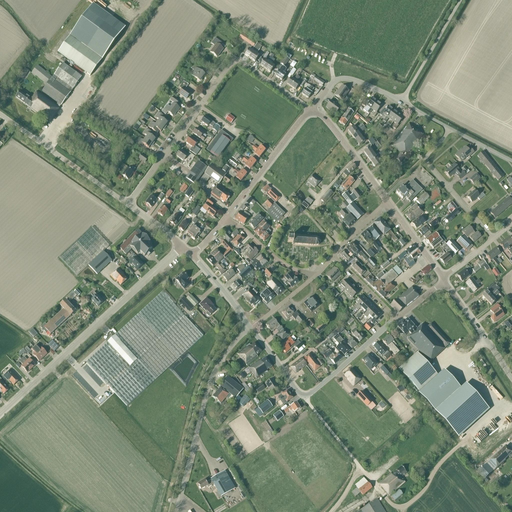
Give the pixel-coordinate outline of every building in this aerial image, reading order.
[(77,0),(36,0),(34,4),(67,27),(83,4),(77,0)] [(90,45),(107,22),(90,9),(73,32),(90,45)] [(57,52),(90,76),(122,32),(107,22),(90,45),(87,49),(69,36),(57,52)] [(251,40),(242,34),(239,37),(249,44),(251,40)] [(210,53),(217,58),(223,49),(219,46),(221,43),(215,38),(211,44),(215,46),(210,53)] [(244,55),(250,59),(257,48),(259,45),(257,43),(251,51),(249,49),(244,55)] [(259,50),(257,48),(250,59),(255,62),(259,57),(256,55),(259,50)] [(260,66),(265,69),(272,59),(270,57),(267,62),(264,60),(260,66)] [(280,65),(283,66),(286,62),(287,63),(289,60),(285,58),(280,65)] [(275,60),(272,59),(265,69),(270,73),(274,67),(271,65),(275,60)] [(62,63),(59,68),(52,78),(38,66),(31,74),(46,86),(42,92),(58,104),(56,105),(37,91),(31,99),(29,98),(30,97),(27,96),(20,91),(15,97),(31,108),(30,109),(49,123),(70,93),(81,77),(62,63)] [(194,63),(190,68),(194,71),(191,76),(199,82),(204,75),(197,70),(199,67),(194,63)] [(280,65),(274,73),(276,74),(279,71),(282,67),(283,66),(280,65)] [(276,74),(275,76),(282,81),(285,76),(284,75),(285,73),(284,72),(286,70),(282,67),(279,71),(276,74)] [(287,84),(291,87),(298,77),(297,76),(293,81),(291,79),(287,84)] [(300,78),(298,77),(291,87),(295,90),(299,85),(297,83),(300,78)] [(313,80),(322,86),(324,83),(315,77),(313,80)] [(179,94),(186,99),(190,94),(185,90),(188,85),(183,82),(179,88),(182,90),(179,94)] [(308,85),(301,94),(308,99),(312,94),(311,93),(313,89),(308,85)] [(342,86),(338,91),(345,96),(349,92),(342,86)] [(342,101),(345,96),(338,91),(335,96),(342,101)] [(177,112),(180,109),(176,106),(179,102),(173,97),(170,101),(173,103),(167,112),(173,117),(177,111),(177,112)] [(369,114),(372,110),(371,109),(377,102),(372,98),(370,101),(366,99),(362,105),(365,107),(366,106),(370,109),(367,113),(369,114)] [(326,108),(331,111),(336,104),(331,101),(326,108)] [(377,102),(371,109),(372,110),(375,112),(372,116),(374,118),(377,114),(376,113),(382,105),(377,102)] [(340,108),(336,104),(331,111),(335,115),(340,108)] [(386,123),(389,119),(388,118),(393,110),(389,107),(385,111),(384,110),(380,115),(383,117),(384,115),(387,117),(384,121),(386,123)] [(339,123),(344,127),(347,122),(353,113),(348,110),(344,115),(339,123)] [(393,110),(388,118),(389,119),(391,121),(388,125),(390,126),(393,122),(398,114),(393,110)] [(159,120),(157,123),(165,129),(166,127),(165,126),(167,123),(162,119),(164,117),(158,113),(155,118),(159,120)] [(393,122),(396,124),(393,128),(395,130),(398,126),(398,125),(403,118),(398,114),(393,122)] [(201,122),(208,127),(208,126),(212,128),(214,124),(205,117),(201,122)] [(165,129),(157,123),(155,125),(152,122),(148,127),(157,134),(159,131),(160,132),(162,130),(164,130),(165,129)] [(401,153),(396,160),(400,163),(409,152),(410,152),(422,135),(408,124),(391,146),(401,153)] [(348,131),(352,136),(364,127),(362,125),(355,130),(353,127),(348,131)] [(366,129),(364,127),(352,136),(355,141),(361,137),(359,134),(366,129)] [(147,137),(145,139),(153,145),(154,143),(153,142),(155,140),(150,136),(152,133),(146,129),(143,134),(147,137)] [(207,136),(203,134),(196,129),(193,134),(200,139),(203,141),(207,136)] [(233,140),(221,131),(217,136),(207,150),(210,153),(218,158),(229,142),(231,143),(233,140)] [(363,140),(361,137),(355,141),(359,146),(366,141),(365,138),(363,140)] [(195,147),(197,143),(190,138),(186,143),(192,147),(189,151),(196,156),(200,150),(195,147)] [(152,147),(153,145),(145,139),(143,142),(139,139),(136,143),(141,147),(143,145),(149,149),(150,146),(152,147)] [(254,146),(253,147),(262,155),(265,151),(260,147),(258,149),(254,146)] [(259,158),(262,155),(253,147),(252,149),(256,152),(254,155),(259,158)] [(371,147),(364,153),(367,158),(373,154),(371,151),(373,150),(371,147)] [(460,151),(455,156),(461,162),(468,156),(469,157),(473,153),(470,150),(468,151),(465,148),(461,152),(460,151)] [(180,151),(176,156),(184,162),(185,159),(188,161),(191,158),(192,160),(194,157),(189,153),(187,156),(180,151)] [(367,158),(371,163),(384,154),(382,152),(375,156),(373,154),(367,158)] [(477,156),(483,163),(488,158),(483,152),(477,156)] [(138,159),(145,164),(148,159),(142,154),(138,159)] [(385,156),(384,154),(371,163),(375,168),(380,164),(378,161),(385,156)] [(245,158),(243,159),(253,166),(256,162),(251,159),(249,161),(245,158)] [(493,165),(488,158),(483,163),(488,169),(493,165)] [(228,162),(235,168),(238,165),(231,159),(228,162)] [(250,170),(253,166),(243,159),(242,161),(247,164),(245,167),(250,170)] [(198,162),(186,179),(195,185),(207,168),(198,162)] [(212,164),(204,174),(200,179),(206,184),(210,178),(219,185),(222,180),(228,185),(231,180),(225,176),(226,175),(212,164)] [(448,170),(445,173),(449,178),(454,174),(460,180),(465,175),(462,172),(461,173),(454,164),(447,170),(448,170)] [(222,170),(226,174),(230,169),(226,165),(222,170)] [(341,176),(344,179),(349,174),(356,168),(353,165),(352,166),(351,166),(347,169),(341,176)] [(499,171),(493,165),(488,169),(493,176),(499,171)] [(122,176),(128,180),(133,173),(133,172),(135,169),(132,167),(130,170),(127,168),(122,176)] [(235,170),(234,171),(243,178),(247,174),(242,170),(240,173),(235,170)] [(243,178),(234,171),(233,172),(237,176),(236,178),(240,182),(243,178)] [(503,177),(499,171),(493,176),(498,181),(503,177)] [(480,179),(476,174),(469,179),(473,184),(480,179)] [(307,182),(315,188),(320,182),(312,176),(307,182)] [(354,182),(349,178),(341,187),(346,191),(354,182)] [(396,193),(403,200),(405,197),(410,203),(422,191),(412,181),(405,189),(402,186),(396,193)] [(220,200),(224,203),(230,196),(225,193),(226,191),(217,185),(211,194),(219,200),(220,200)] [(280,198),(271,190),(270,191),(269,189),(266,186),(262,191),(265,193),(267,194),(266,195),(275,203),(280,198)] [(184,195),(189,199),(195,190),(190,187),(184,195)] [(351,192),(353,194),(357,200),(361,197),(355,189),(351,192)] [(329,190),(324,197),(327,200),(333,193),(329,190)] [(479,201),(485,196),(482,193),(479,196),(474,191),(467,197),(472,203),(477,198),(479,201)] [(349,196),(346,193),(341,196),(349,206),(357,200),(353,194),(349,196)] [(416,201),(420,206),(429,198),(425,193),(416,201)] [(157,200),(151,196),(145,204),(146,204),(145,205),(148,207),(148,206),(151,208),(157,200)] [(511,201),(509,197),(503,203),(507,208),(511,203),(511,201)] [(302,205),(307,209),(313,202),(308,198),(302,205)] [(157,213),(163,217),(167,211),(165,209),(168,204),(169,205),(171,202),(168,199),(157,213)] [(266,212),(276,223),(285,214),(274,204),(270,199),(265,204),(269,209),(266,212)] [(214,204),(208,200),(206,203),(207,203),(202,209),(213,217),(217,212),(211,207),(214,204)] [(503,203),(496,208),(501,213),(507,208),(503,203)] [(363,215),(352,204),(344,211),(343,210),(339,213),(344,219),(342,221),(349,228),(357,221),(363,215)] [(405,215),(410,222),(415,218),(415,219),(423,213),(416,205),(408,212),(409,212),(405,215)] [(170,222),(175,226),(181,218),(180,217),(184,211),(180,208),(179,211),(176,215),(175,214),(170,222)] [(495,219),(501,213),(496,208),(490,213),(495,219)] [(234,219),(244,225),(248,218),(243,215),(238,212),(234,219)] [(254,229),(263,219),(259,214),(253,220),(249,224),(254,229)] [(178,228),(183,232),(188,225),(186,224),(190,218),(187,216),(178,228)] [(412,224),(416,229),(424,222),(420,217),(412,224)] [(373,224),(374,225),(382,235),(383,236),(387,234),(394,243),(397,241),(390,231),(380,219),(373,224)] [(426,226),(418,232),(422,236),(429,231),(438,224),(435,220),(428,225),(430,227),(427,229),(426,226)] [(253,231),(259,237),(264,232),(264,233),(268,229),(270,227),(269,227),(270,226),(263,221),(253,231)] [(373,238),(375,241),(382,235),(374,225),(367,230),(373,238)] [(192,237),(191,238),(195,240),(201,232),(197,229),(199,227),(197,226),(196,228),(193,226),(187,234),(192,237)] [(477,232),(475,234),(469,227),(462,232),(467,239),(469,237),(474,243),(481,237),(477,232)] [(109,247),(91,228),(59,258),(77,277),(88,266),(97,275),(112,261),(103,252),(109,247)] [(264,233),(264,232),(259,237),(264,242),(269,236),(268,235),(270,232),(268,229),(264,233)] [(137,255),(138,254),(142,255),(145,257),(147,254),(149,256),(151,254),(150,252),(152,249),(150,247),(149,243),(150,242),(142,235),(141,234),(138,230),(119,249),(126,255),(131,249),(137,255)] [(370,241),(373,238),(367,230),(361,236),(368,245),(371,243),(370,241)] [(225,240),(224,240),(227,244),(239,234),(236,231),(231,235),(232,236),(231,237),(229,235),(230,234),(228,232),(223,236),(224,238),(223,239),(225,240)] [(433,250),(445,240),(442,237),(440,239),(435,233),(426,241),(426,242),(426,243),(427,245),(429,245),(433,250)] [(465,250),(472,244),(463,235),(457,242),(465,250)] [(244,239),(241,236),(239,237),(238,236),(232,242),(236,247),(244,239)] [(292,243),(292,245),(315,246),(318,246),(320,242),(319,239),(316,238),(293,236),(293,238),(288,238),(289,238),(289,242),(288,242),(288,243),(292,243)] [(227,244),(224,240),(221,244),(228,251),(222,256),(216,249),(209,256),(210,256),(207,260),(213,266),(217,262),(218,264),(224,258),(225,259),(234,251),(227,244)] [(455,255),(460,250),(451,240),(446,245),(451,250),(455,255)] [(381,248),(375,241),(371,244),(377,251),(381,248)] [(504,242),(499,246),(504,251),(506,249),(508,251),(510,249),(509,247),(504,242)] [(354,258),(355,257),(356,256),(356,257),(357,256),(357,255),(357,254),(360,258),(361,257),(365,261),(367,259),(360,252),(352,243),(346,249),(354,258)] [(258,252),(253,248),(250,245),(246,249),(249,251),(245,255),(251,261),(257,254),(257,253),(258,252)] [(416,249),(413,245),(405,251),(408,255),(416,249)] [(370,248),(366,252),(372,258),(376,254),(370,248)] [(495,249),(490,253),(495,258),(500,254),(495,249)] [(340,255),(348,264),(354,259),(351,255),(349,256),(344,250),(340,255)] [(405,262),(406,263),(407,265),(409,268),(415,264),(412,261),(417,257),(416,257),(420,254),(417,250),(409,256),(411,258),(405,262)] [(447,254),(440,259),(444,265),(451,259),(456,256),(455,255),(451,250),(447,254)] [(397,258),(401,262),(404,259),(403,258),(407,255),(404,252),(397,258)] [(490,253),(485,257),(490,262),(493,260),(494,262),(496,260),(495,258),(490,253)] [(143,265),(136,258),(135,258),(131,255),(128,258),(132,262),(130,264),(137,271),(143,265)] [(264,259),(260,255),(252,262),(252,261),(250,263),(254,268),(264,259)] [(373,269),(373,268),(376,265),(371,258),(367,262),(373,269)] [(267,263),(264,259),(254,268),(257,271),(258,269),(259,270),(267,263)] [(351,268),(361,277),(365,272),(361,268),(362,267),(355,259),(350,264),(353,266),(351,268)] [(218,272),(221,276),(228,270),(226,267),(228,265),(223,260),(221,262),(222,263),(216,268),(219,271),(218,272)] [(477,264),(478,266),(472,270),(475,274),(480,269),(486,265),(483,260),(477,264)] [(380,266),(383,270),(389,264),(387,261),(380,266)] [(242,265),(237,270),(240,274),(245,269),(247,267),(244,264),(242,266),(242,265)] [(432,270),(429,266),(428,267),(427,266),(421,271),(424,276),(432,270)] [(238,276),(241,280),(251,271),(248,267),(238,276)] [(457,276),(461,282),(469,276),(467,273),(471,270),(469,267),(464,270),(457,276)] [(334,268),(330,272),(336,278),(340,274),(334,268)] [(121,286),(127,280),(123,275),(124,274),(119,269),(110,276),(115,282),(116,281),(121,286)] [(273,275),(268,269),(264,272),(269,278),(273,275)] [(223,277),(227,282),(237,273),(235,270),(232,273),(230,270),(223,277)] [(386,275),(386,274),(372,287),(383,299),(388,294),(395,287),(391,283),(397,277),(391,270),(386,275)] [(364,280),(372,287),(386,274),(383,271),(383,272),(376,278),(374,279),(370,275),(364,280)] [(336,278),(330,272),(326,276),(332,283),(336,278)] [(189,286),(185,281),(188,279),(183,273),(175,280),(184,290),(189,286)] [(285,284),(285,285),(293,278),(289,274),(285,278),(287,281),(285,283),(285,284)] [(293,278),(285,285),(286,286),(287,286),(288,285),(291,288),(298,282),(294,277),(293,278)] [(274,292),(278,297),(284,291),(281,287),(273,278),(266,284),(273,293),(274,292)] [(465,284),(468,287),(469,289),(470,288),(473,293),(479,288),(478,286),(481,283),(478,280),(475,283),(472,279),(465,284)] [(340,286),(344,290),(350,284),(346,280),(340,286)] [(230,286),(236,292),(241,287),(236,281),(230,286)] [(354,288),(350,284),(344,290),(348,294),(354,288)] [(406,308),(419,297),(411,287),(396,300),(395,300),(390,305),(398,313),(405,307),(406,308)] [(354,288),(348,294),(352,299),(358,292),(354,288)] [(242,296),(252,306),(252,305),(254,307),(260,302),(258,300),(259,299),(250,289),(242,296)] [(260,297),(267,304),(274,297),(268,289),(260,297)] [(338,294),(333,289),(330,292),(335,297),(338,294)] [(482,297),(486,301),(497,291),(495,290),(489,295),(486,292),(482,296),(482,297)] [(499,293),(497,291),(486,301),(491,306),(496,302),(493,299),(499,293)] [(203,337),(162,293),(86,362),(127,407),(203,337)] [(91,300),(98,307),(103,302),(96,295),(96,296),(94,293),(91,295),(94,298),(91,300)] [(198,304),(190,295),(186,299),(195,307),(198,304)] [(355,307),(357,309),(366,300),(362,296),(355,302),(357,305),(355,307)] [(319,306),(312,297),(303,304),(311,313),(319,306)] [(206,299),(199,305),(205,311),(206,311),(208,313),(206,314),(206,315),(208,317),(209,317),(211,315),(216,310),(211,306),(212,305),(206,299)] [(370,304),(366,300),(357,309),(358,310),(361,308),(363,310),(370,304)] [(70,317),(75,312),(65,301),(60,306),(63,309),(46,325),(45,324),(40,328),(45,333),(47,331),(50,335),(70,316),(70,317)] [(364,316),(373,307),(370,304),(363,310),(365,312),(363,315),(364,316)] [(490,319),(494,323),(504,316),(502,313),(503,312),(497,305),(490,311),(492,314),(494,313),(495,315),(490,319)] [(288,307),(282,313),(287,320),(291,316),(295,320),(296,319),(301,325),(305,323),(299,316),(296,312),(293,314),(288,307)] [(368,316),(371,318),(377,311),(373,307),(364,316),(366,318),(368,316)] [(377,311),(371,318),(373,320),(370,322),(372,324),(381,315),(377,311)] [(273,319),(266,326),(271,333),(279,326),(273,319)] [(420,391),(422,393),(425,390),(423,388),(437,375),(424,361),(425,359),(429,363),(450,344),(448,343),(445,340),(431,324),(426,328),(422,324),(416,329),(407,319),(398,328),(405,336),(409,332),(411,335),(406,339),(423,356),(421,358),(417,353),(398,370),(419,392),(420,391)] [(501,325),(503,328),(505,326),(509,331),(511,328),(511,320),(510,319),(504,324),(503,324),(501,325)] [(351,333),(359,342),(364,338),(358,331),(355,329),(351,333)] [(283,331),(277,336),(282,341),(288,336),(283,331)] [(348,345),(346,343),(344,341),(343,342),(337,335),(334,339),(334,340),(336,342),(337,342),(339,345),(336,348),(340,352),(340,351),(344,356),(350,351),(346,347),(348,345)] [(287,342),(280,347),(286,353),(294,346),(298,350),(303,346),(301,343),(300,344),(297,341),(295,343),(293,342),(296,340),(293,336),(290,339),(290,338),(286,341),(287,342)] [(389,336),(382,342),(387,347),(395,356),(399,353),(394,347),(396,345),(389,336)] [(346,343),(348,345),(352,349),(357,344),(351,338),(346,343)] [(373,347),(378,352),(383,347),(378,342),(373,347)] [(249,345),(237,355),(247,366),(257,357),(256,356),(261,352),(254,343),(250,347),(249,345)] [(36,346),(33,348),(43,358),(47,354),(41,348),(39,349),(36,346)] [(382,355),(384,357),(388,353),(383,347),(378,352),(381,356),(382,355)] [(43,358),(33,348),(31,350),(34,354),(33,356),(39,362),(43,358)] [(332,354),(329,350),(322,356),(326,359),(329,356),(332,354)] [(338,361),(343,357),(338,352),(336,353),(334,352),(333,353),(334,355),(333,355),(338,361)] [(302,360),(301,359),(290,368),(296,374),(299,371),(298,371),(301,369),(306,365),(305,364),(307,362),(312,358),(309,354),(302,360)] [(330,357),(329,359),(334,365),(338,361),(333,355),(332,354),(329,356),(330,357)] [(368,355),(362,360),(366,364),(365,365),(370,371),(378,364),(373,358),(372,359),(368,355)] [(24,357),(22,360),(31,369),(35,366),(29,359),(27,361),(24,357)] [(272,367),(266,358),(260,362),(259,360),(248,368),(256,379),(267,372),(267,371),(272,367)] [(307,362),(315,372),(320,367),(312,358),(307,362)] [(31,369),(22,360),(19,362),(22,365),(21,367),(27,373),(31,369)] [(391,372),(384,365),(379,369),(386,376),(391,372)] [(352,369),(344,376),(353,387),(361,380),(352,369)] [(12,384),(14,386),(19,381),(14,376),(15,375),(10,370),(3,376),(11,385),(12,384)] [(425,397),(433,406),(457,384),(448,375),(425,397)] [(226,397),(232,402),(232,401),(233,402),(233,401),(233,402),(243,390),(227,377),(219,387),(220,388),(212,397),(220,404),(226,397)] [(278,388),(272,379),(265,384),(271,393),(278,388)] [(2,393),(4,395),(9,390),(4,385),(5,385),(0,380),(0,392),(1,394),(2,393)] [(262,385),(255,389),(258,393),(265,389),(262,385)] [(436,411),(456,433),(484,407),(464,385),(436,411)] [(293,398),(288,390),(281,395),(278,397),(284,406),(287,403),(287,402),(293,398)] [(371,411),(375,407),(362,392),(357,396),(371,411)] [(238,403),(243,407),(245,404),(249,399),(244,395),(238,403)] [(258,408),(263,415),(272,407),(267,401),(258,408)] [(300,409),(296,403),(290,407),(284,411),(285,413),(289,411),(290,412),(292,410),(294,413),(300,409)] [(279,411),(273,416),(276,420),(282,415),(279,411)] [(506,461),(505,460),(511,453),(511,452),(506,446),(491,461),(494,465),(493,466),(496,469),(501,465),(502,466),(504,464),(503,463),(506,461)] [(378,484),(389,497),(405,483),(401,478),(407,473),(401,467),(392,475),(390,474),(378,484)] [(205,480),(198,484),(201,490),(207,487),(208,488),(213,484),(221,497),(234,489),(224,472),(211,480),(206,483),(205,480)] [(372,488),(364,478),(355,486),(357,488),(360,493),(363,496),(372,488)] [(355,498),(360,493),(357,488),(351,493),(355,498)] [(399,490),(390,498),(394,502),(402,495),(399,490)] [(384,511),(377,500),(357,511),(384,511)]
